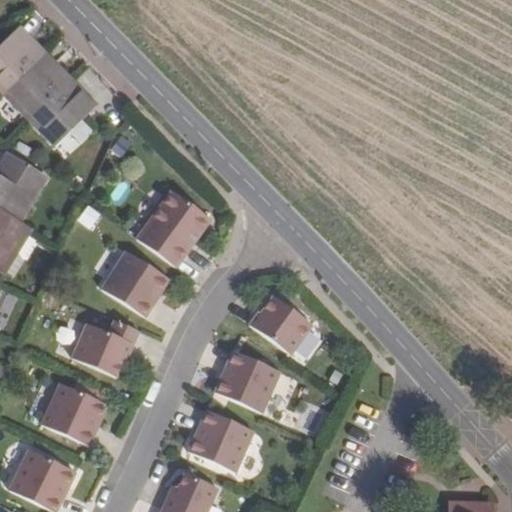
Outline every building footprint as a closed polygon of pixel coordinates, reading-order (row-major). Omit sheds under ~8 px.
[(0,46),(0,88),(4,93),(41,54),(17,30),(0,46)] [(29,119),(67,81),(41,54),(4,93),(29,119)] [(67,81),(29,119),(55,146),(94,109),(67,81)] [(0,211),(17,222),(44,177),(10,156),(0,172),(0,211)] [(165,192),(130,241),(169,269),(204,221),(165,192)] [(90,230),(100,213),(85,205),(76,221),(90,230)] [(17,222),(0,211),(0,273),(1,274),(29,230),(17,222)] [(120,253),(95,292),(139,320),(147,306),(144,305),(152,291),(155,294),(164,281),(120,253)] [(253,314),(244,327),(285,356),(306,325),(267,298),(255,315),(253,314)] [(133,333),(109,322),(103,336),(81,326),(66,360),(110,380),(119,360),(121,361),(133,333)] [(257,415),(275,373),(228,353),(222,367),(225,369),(219,382),(215,381),(210,395),(257,415)] [(55,386),(36,427),(83,449),(90,435),(86,433),(92,419),(96,421),(102,407),(55,386)] [(230,476),(248,434),(201,413),(194,427),(198,429),(192,443),(188,441),(182,455),(230,476)] [(24,452),(3,493),(41,511),(51,511),(57,503),(53,500),(60,487),(63,489),(70,475),(24,452)] [(203,511),(214,491),(181,476),(174,489),(169,487),(157,511),(203,511)]
